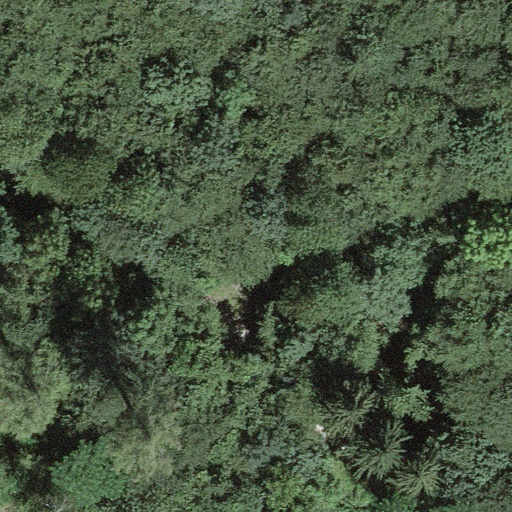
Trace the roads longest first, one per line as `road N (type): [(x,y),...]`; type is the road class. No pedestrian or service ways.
road 1 (track): [(429,511),(0,144)]
road 2 (track): [(204,316),(300,235),(511,180)]
